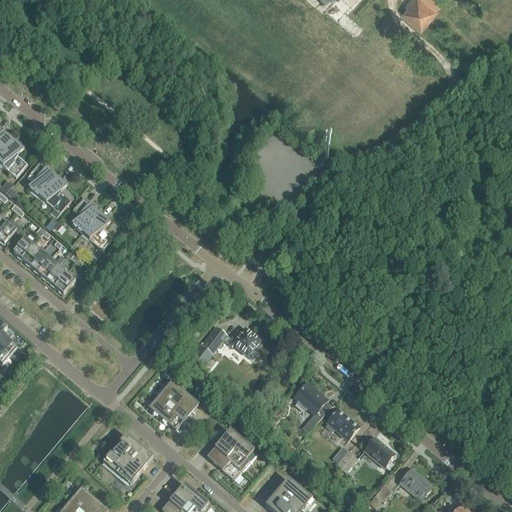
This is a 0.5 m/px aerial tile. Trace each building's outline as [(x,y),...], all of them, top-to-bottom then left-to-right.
[(407,7),(401,15),(402,16),(421,31),(438,11),(437,10),(441,4),(437,0),(410,0),(405,6),(407,7)] [(0,157),(13,142),(6,136),(5,137),(1,134),(3,132),(0,129),(0,157)] [(24,152),(17,146),(13,142),(0,157),(0,167),(16,180),(27,167),(16,158),(24,152)] [(39,200),(56,179),(49,173),(48,174),(44,171),(46,168),(41,163),(29,177),(37,183),(28,190),(39,200)] [(67,188),(60,182),(56,179),(39,200),(53,212),(49,216),(55,221),(70,203),(60,194),(67,188)] [(14,188),(7,183),(0,191),(6,197),(14,188)] [(7,198),(13,202),(18,196),(12,192),(7,198)] [(82,236),(99,216),(92,209),(91,210),(88,207),(90,205),(84,200),(73,213),(80,220),(71,227),(82,236)] [(99,216),(82,236),(102,253),(113,240),(103,231),(110,225),(99,216)] [(8,225),(0,234),(0,244),(4,247),(16,232),(8,225)] [(13,255),(21,262),(33,247),(25,240),(24,241),(22,238),(13,249),(16,251),(13,255)] [(42,254),(33,247),(21,262),(29,269),(42,254)] [(42,254),(29,269),(38,276),(50,261),(42,254)] [(50,261),(38,276),(46,283),(59,268),(50,261)] [(59,268),(46,283),(54,290),(67,275),(59,268)] [(67,275),(54,290),(63,297),(75,282),(67,275)] [(227,345),(230,341),(227,338),(217,330),(203,347),(202,345),(200,347),(199,349),(200,350),(192,359),(204,369),(213,358),(211,357),(223,342),(227,345)] [(233,347),(247,359),(251,362),(257,355),(253,352),(259,344),(245,333),(241,338),(237,334),(228,346),(232,349),(233,347)] [(0,351),(9,359),(17,351),(8,343),(9,341),(3,336),(3,335),(0,338),(0,351)] [(0,366),(2,368),(9,359),(0,351),(0,366)] [(195,373),(200,377),(203,373),(204,372),(199,368),(195,373)] [(148,411),(170,429),(176,434),(199,407),(193,402),(171,384),(148,411)] [(319,413),(328,403),(322,398),(324,397),(320,394),(318,395),(307,385),(294,400),(298,404),(297,405),(296,405),(305,413),(306,413),(305,413),(307,411),(314,417),(309,424),(314,429),(324,417),(319,413)] [(348,444),(359,430),(338,412),(327,426),(328,427),(326,429),(332,434),(334,432),(348,444)] [(257,456),(238,441),(229,433),(206,460),(234,483),(257,456)] [(126,438),(121,444),(102,465),(130,488),(153,461),(126,438)] [(375,441),(364,454),(382,469),(384,470),(395,458),(393,456),(375,441)] [(291,455),(296,451),(291,447),(287,452),(291,455)] [(333,462),(338,466),(348,454),(343,450),(333,462)] [(310,457),(303,452),(297,459),(304,464),(310,457)] [(341,472),(346,476),(357,462),(348,454),(338,466),(336,468),(341,472)] [(400,486),(421,504),(434,490),(412,472),(400,486)] [(308,511),(315,505),(293,487),(288,482),(265,509),(268,511),(308,511)] [(209,511),(211,510),(193,494),(184,487),(162,511),(209,511)] [(375,511),(381,504),(384,506),(394,494),(385,487),(375,499),(369,507),(375,511)] [(62,511),(106,511),(81,490),(62,511)]
